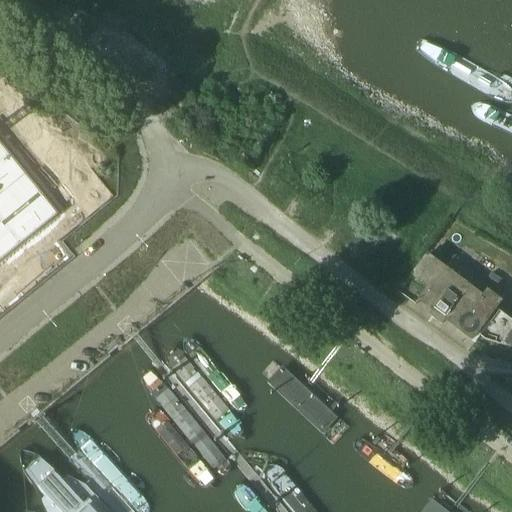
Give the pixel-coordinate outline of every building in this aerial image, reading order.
[(117,58),(166,96),(188,68),(140,30),(117,58)] [(178,87),(187,93),(189,89),(180,84),(178,87)] [(0,275),(57,229),(0,159),(0,275)] [(428,258),(415,275),(430,287),(420,300),(433,310),(439,315),(435,321),(441,326),(445,320),(472,341),(487,321),(496,309),(501,302),(487,292),(482,298),(446,270),(449,267),(432,253),(428,258)] [(287,414),(207,327),(197,329),(192,340),(272,428),(287,414)] [(180,344),(177,354),(257,441),(272,428),(192,340),(180,344)] [(124,349),(122,362),(214,471),(224,468),(229,458),(137,349),(124,349)] [(109,362),(110,381),(196,485),(208,482),(214,471),(122,362),(109,362)] [(364,412),(306,364),(286,387),(345,436),(364,412)] [(435,469),(376,424),(361,444),(420,488),(435,469)] [(96,426),(84,437),(149,511),(161,511),(168,508),(96,426)] [(33,443),(35,469),(75,511),(117,511),(57,449),(33,443)] [(327,511),(287,466),(267,482),(293,511),(327,511)] [(442,511),(482,511),(455,493),(442,511)] [(269,511),(253,494),(234,510),(235,511),(269,511)] [(0,498),(0,511),(16,511),(4,499),(0,498)]
